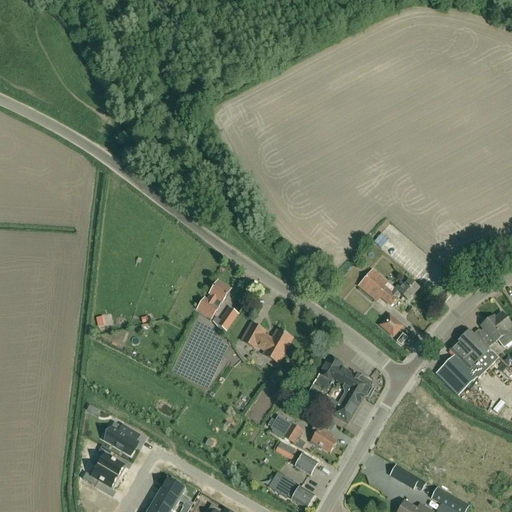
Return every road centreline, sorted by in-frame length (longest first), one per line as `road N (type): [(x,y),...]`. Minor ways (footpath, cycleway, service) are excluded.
road 1 (unclassified): [(400,379),(340,326),(87,146),(0,99)]
road 2 (residential): [(258,511),(155,452),(119,511)]
road 3 (tertiary): [(400,379),(465,306),(511,279)]
road 4 (tertiary): [(327,509),(400,379)]
